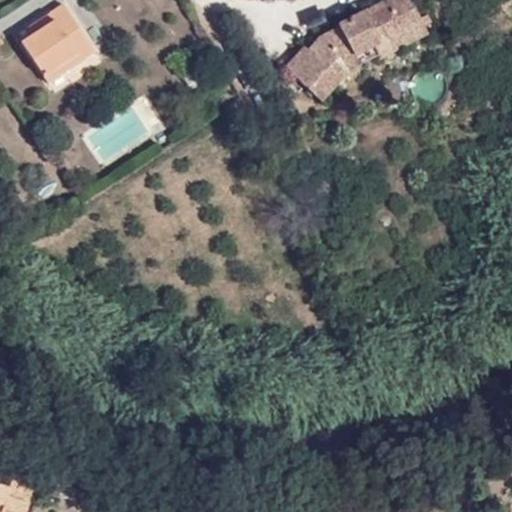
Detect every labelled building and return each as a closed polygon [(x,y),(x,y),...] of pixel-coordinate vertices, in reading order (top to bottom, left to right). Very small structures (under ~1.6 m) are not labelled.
[(316,57),(307,52),(303,49),(288,68),(323,103),(348,75),(361,68),(359,65),(383,52),(381,47),(421,25),(408,0),(400,0),(366,18),(364,13),(338,27),(339,28),(343,36),(325,45),(316,57)] [(387,0),(364,13),(366,18),(400,0),(387,0)] [(54,20),(21,43),(43,79),(78,56),(82,62),(93,54),(63,7),(50,15),(54,20)] [(381,47),(383,52),(386,58),(426,35),(421,25),(381,47)] [(318,40),(307,52),(316,57),(325,45),(343,36),(339,28),(318,40)] [(192,71),(182,79),(193,93),(203,86),(192,71)] [(0,511),(24,511),(33,483),(13,477),(10,491),(0,487),(0,511)] [(434,511),(430,500),(419,506),(420,511),(434,511)]
